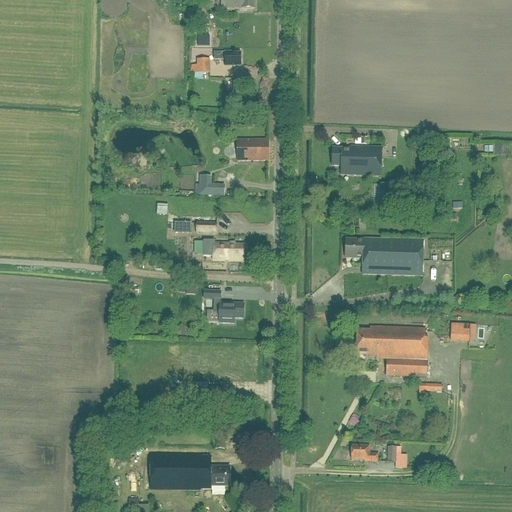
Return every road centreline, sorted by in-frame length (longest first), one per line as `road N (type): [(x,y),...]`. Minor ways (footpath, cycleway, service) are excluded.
road 1 (tertiary): [(274,511),(283,0)]
road 2 (track): [(0,261),(278,281)]
